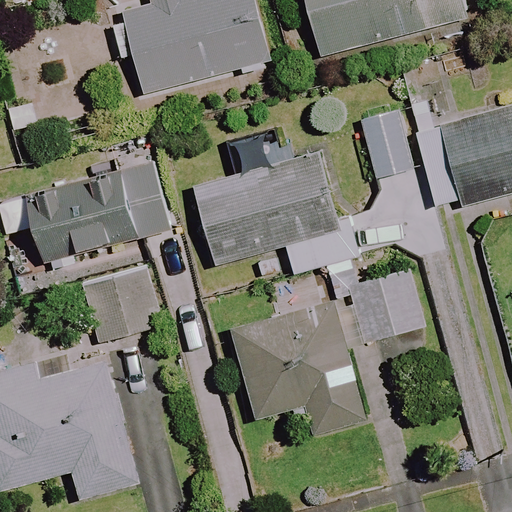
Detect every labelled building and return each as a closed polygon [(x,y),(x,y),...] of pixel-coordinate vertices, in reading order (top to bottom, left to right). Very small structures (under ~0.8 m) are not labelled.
[(147,88),(273,59),(263,16),(259,0),(153,0),(128,6),(147,88)] [(463,21),(458,0),(306,0),(321,56),(463,21)] [(511,191),(511,107),(447,123),(441,94),(416,100),(442,208),(511,191)] [(366,116),(379,175),(398,171),(419,166),(406,107),(366,116)] [(340,219),(322,157),(195,195),(216,264),(289,243),(297,270),(365,251),(355,214),(340,219)] [(166,239),(143,166),(1,211),(12,246),(4,248),(16,287),(166,239)] [(158,328),(141,264),(77,282),(94,345),(158,328)] [(360,345),(421,330),(406,270),(345,284),(360,345)] [(278,320),(274,305),(208,320),(220,369),(237,365),(250,422),(302,410),(308,436),(361,424),(337,321),(306,328),(302,314),(278,320)] [(77,501),(137,484),(103,361),(44,378),(40,364),(0,374),(0,491),(69,473),(77,501)]
